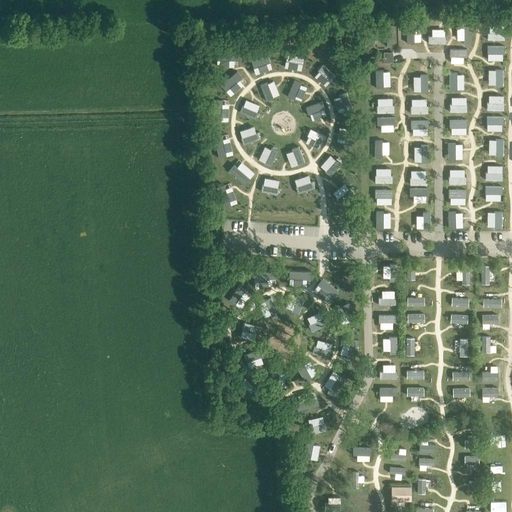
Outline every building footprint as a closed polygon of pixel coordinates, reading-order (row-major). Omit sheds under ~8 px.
[(413,46),(412,23),(401,23),(402,47),(413,46)] [(458,42),(468,42),(467,23),(457,23),(458,42)] [(433,27),(433,34),(453,34),(453,26),(433,27)] [(394,51),(381,51),(382,60),(394,60),(394,51)] [(398,67),(380,67),(380,75),(398,75),(398,67)] [(389,107),(389,126),(400,126),(400,107),(389,107)] [(400,153),(400,135),(378,135),(378,153),(400,153)] [(490,156),(489,135),(478,135),(478,157),(490,156)] [(490,177),(478,177),(478,198),(489,198),(490,177)] [(404,197),(429,198),(429,190),(404,189),(404,197)] [(501,197),(502,189),(490,189),(490,197),(501,197)] [(417,226),(416,205),(404,205),(405,227),(417,226)] [(480,222),(500,221),(500,205),(479,205),(480,222)] [(398,261),(387,261),(388,288),(398,288),(398,261)] [(454,262),(455,270),(476,269),(476,261),(454,262)] [(420,277),(430,278),(431,270),(420,269),(420,277)] [(455,290),(475,290),(476,283),(456,282),(455,290)] [(373,302),(372,309),(398,310),(398,303),(373,302)] [(451,311),(469,312),(470,304),(451,303),(451,311)] [(432,319),(433,306),(407,305),(407,319),(432,319)] [(504,337),(505,330),(485,329),(485,337),(504,337)] [(410,330),(409,338),(432,339),(432,331),(410,330)] [(473,351),(473,344),(454,344),(454,350),(461,350),(461,356),(468,356),(469,351),(473,351)] [(400,380),(399,360),(400,360),(400,350),(380,350),(380,370),(392,370),(392,380),(400,380)] [(454,381),(472,382),(472,364),(463,364),(462,376),(455,376),(454,381)] [(428,380),(405,380),(404,389),(427,390),(428,380)] [(401,403),(400,386),(381,387),(382,404),(401,403)] [(465,399),(473,399),(473,386),(454,386),(454,399),(451,399),(452,408),(465,408),(465,399)] [(381,427),(391,427),(391,419),(399,419),(399,408),(380,408),(381,427)] [(454,434),(457,470),(485,468),(483,442),(471,442),(470,433),(454,434)] [(419,455),(442,456),(442,448),(419,447),(419,455)] [(489,453),(489,466),(501,467),(501,453),(489,453)] [(414,481),(414,464),(389,464),(389,472),(400,473),(400,481),(414,481)] [(376,476),(357,476),(358,503),(377,503),(376,476)] [(394,501),(414,500),(413,485),(393,485),(394,501)] [(337,490),(332,488),(329,496),(333,498),(337,490)] [(477,496),(478,489),(457,488),(456,496),(477,496)]
